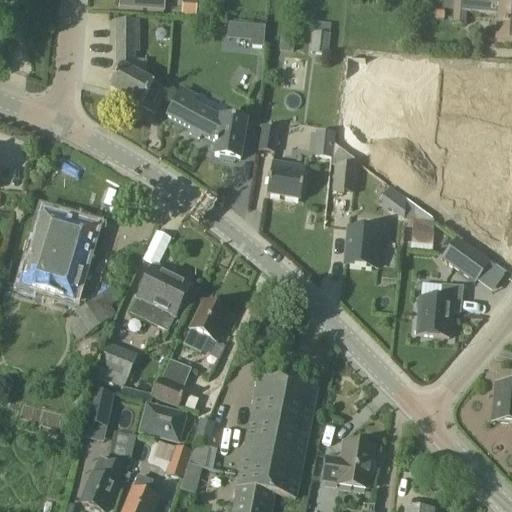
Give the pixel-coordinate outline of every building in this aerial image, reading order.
[(119,0),(118,10),(164,13),(164,0),(119,0)] [(479,4),(478,15),(498,17),(511,17),(511,0),(491,0),(491,5),(479,4)] [(444,1),(443,12),(453,13),(466,14),(467,3),(444,1)] [(443,12),(437,11),(434,11),(433,21),(443,22),(443,12)] [(466,14),(453,13),(452,24),(465,26),(466,14)] [(511,17),(498,17),(497,27),(489,26),(487,43),(511,45),(511,17)] [(166,93),(146,83),(146,63),(134,62),(134,54),(138,54),(138,23),(116,23),(117,68),(120,69),(120,70),(108,92),(154,116),(166,93)] [(312,34),(310,55),(327,57),(330,36),(329,36),(331,26),(314,24),(313,34),(312,34)] [(251,44),(250,49),(263,50),(265,29),(252,28),(251,44)] [(295,40),(280,39),(278,52),(293,53),(295,40)] [(449,146),(444,196),(456,197),(454,220),(501,225),(509,153),(502,152),(505,123),(511,124),(511,114),(511,77),(451,71),(444,146),(449,146)] [(167,119),(191,132),(189,136),(199,141),(201,137),(214,144),(214,147),(216,148),(214,158),(218,159),(217,162),(233,165),(234,161),(240,162),(246,125),(221,120),(220,122),(192,107),(196,100),(181,93),(167,119)] [(262,128),(258,153),(275,156),(279,131),(262,128)] [(336,137),(317,135),(314,161),(333,163),(336,137)] [(300,203),(305,170),(272,165),(266,197),(300,203)] [(334,166),(331,195),(354,197),(357,169),(334,166)] [(412,222),(412,231),(410,251),(431,254),(434,222),(406,201),(404,221),(412,222)] [(74,304),(96,230),(43,215),(21,289),(74,304)] [(344,267),(375,271),(379,235),(348,231),(344,267)] [(457,242),(441,263),(474,286),(489,265),(457,242)] [(152,270),(129,316),(148,326),(167,335),(190,289),(152,270)] [(420,299),(416,338),(449,341),(451,316),(459,316),(462,289),(442,287),(441,301),(421,299),(420,299)] [(215,345),(228,318),(203,305),(190,333),(191,333),(183,348),(200,356),(208,341),(215,345)] [(85,308),(75,314),(79,319),(90,335),(99,329),(85,308)] [(108,346),(94,378),(94,379),(123,391),(137,358),(108,346)] [(259,379),(232,511),(271,511),(274,498),(295,502),(317,390),(259,379)] [(152,401),(178,411),(185,393),(159,383),(152,401)] [(511,383),(511,388),(495,387),(492,423),(511,425),(511,383)] [(105,429),(112,398),(92,393),(85,424),(105,429)] [(177,445),(184,419),(147,410),(141,435),(177,445)] [(188,467),(201,470),(212,473),(216,452),(208,450),(214,427),(199,423),(193,447),(194,448),(188,467)] [(135,439),(128,438),(123,459),(131,461),(135,439)] [(337,487),(367,492),(369,479),(373,476),(375,467),(371,462),(373,449),(344,445),(341,459),(336,462),(326,461),(322,484),(337,486),(337,487)] [(164,477),(181,482),(190,456),(173,450),(164,477)] [(92,477),(81,506),(96,511),(105,511),(116,487),(114,486),(121,471),(108,466),(99,462),(93,477),(92,477)] [(180,493),(195,497),(201,470),(188,467),(180,493)] [(138,480),(124,511),(153,511),(157,503),(146,498),(151,486),(138,480)]
